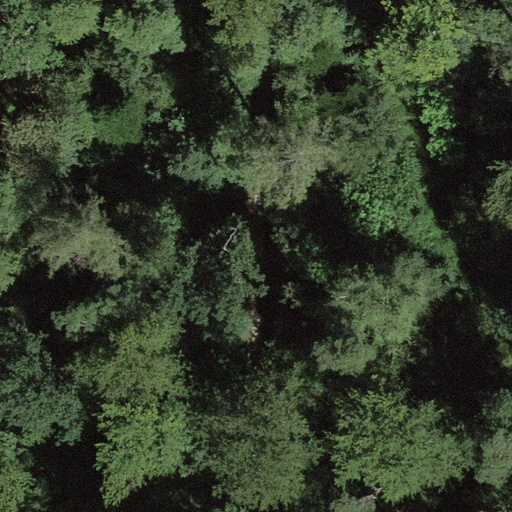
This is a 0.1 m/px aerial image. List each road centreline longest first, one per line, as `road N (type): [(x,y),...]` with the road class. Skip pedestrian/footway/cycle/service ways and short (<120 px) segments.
road 1 (track): [(511,348),(331,0)]
road 2 (track): [(0,155),(136,0)]
